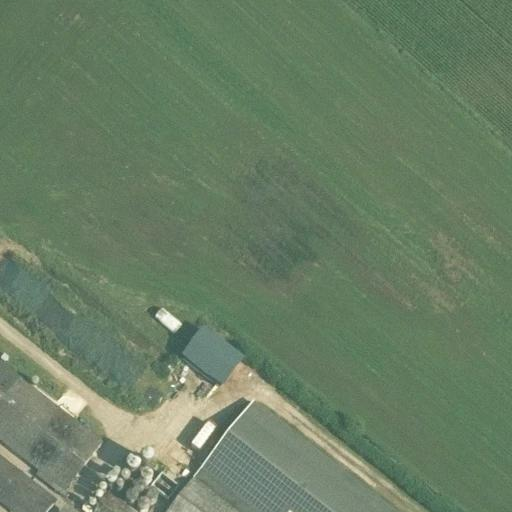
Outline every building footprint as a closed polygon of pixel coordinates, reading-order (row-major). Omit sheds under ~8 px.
[(0,273),(0,280),(21,302),(38,286),(14,261),(0,273)] [(54,292),(39,307),(84,353),(99,339),(54,292)] [(95,362),(128,383),(143,360),(109,339),(95,362)] [(185,374),(200,387),(213,371),(198,359),(185,374)] [(101,444),(0,365),(0,444),(52,485),(49,488),(60,497),(101,444)] [(391,511),(252,403),(168,511),(391,511)] [(0,505),(8,511),(48,511),(56,503),(0,459),(0,505)] [(130,511),(108,494),(93,511),(130,511)]
